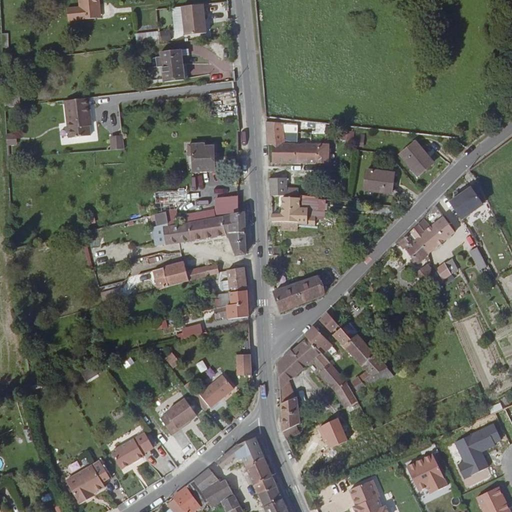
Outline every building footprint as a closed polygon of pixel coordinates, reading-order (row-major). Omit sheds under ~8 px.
[(94,7),(99,6),(98,0),(77,0),(79,8),(67,9),(68,22),(95,19),(94,7)] [(204,5),(183,8),(186,38),(207,35),(204,5)] [(183,58),(182,52),(161,54),(162,67),(149,69),(151,81),(164,80),(164,83),(189,80),(187,65),(183,66),(183,58)] [(5,98),(6,109),(23,107),(21,96),(5,98)] [(92,120),(90,99),(65,102),(69,139),(91,137),(90,127),(89,120),(92,120)] [(285,123),(267,122),(268,145),(273,145),(286,145),(285,133),(285,123)] [(298,124),(285,123),(285,133),(298,133),(298,124)] [(352,142),(354,131),(341,129),(340,142),(352,142)] [(111,151),(124,151),(123,136),(110,136),(111,151)] [(367,146),(375,149),(377,142),(369,139),(367,146)] [(433,164),(415,142),(400,155),(418,176),(433,164)] [(205,145),(194,145),(195,172),(217,171),(216,148),(205,148),(205,145)] [(286,145),(273,145),(274,163),(297,163),(297,145),(286,145)] [(330,145),(326,145),(315,145),(308,145),(304,145),(297,145),(297,163),(319,162),(330,163),(330,145)] [(390,194),(394,174),(366,169),(362,189),(390,194)] [(276,195),(288,196),(288,187),(287,178),(270,179),(271,196),(276,195)] [(482,206),(487,202),(479,184),(472,189),(482,206)] [(288,187),(288,196),(319,199),(319,190),(288,187)] [(462,220),(482,206),(472,189),(451,203),(462,220)] [(282,215),(272,215),(272,223),(298,223),(303,222),(302,226),(314,226),(314,221),(298,219),(300,198),(284,197),(282,215)] [(239,213),(239,198),(217,200),(217,203),(217,212),(213,212),(213,217),(229,215),(230,213),(239,213)] [(184,243),(191,242),(188,225),(179,227),(176,212),(163,215),(165,226),(161,228),(164,246),(168,246),(184,243)] [(206,221),(213,219),(212,212),(187,216),(189,225),(206,221)] [(245,232),(244,213),(239,214),(224,217),(225,227),(229,227),(230,231),(230,235),(245,232)] [(225,227),(224,217),(213,219),(206,221),(209,239),(227,236),(227,232),(225,227)] [(455,232),(444,217),(430,229),(425,233),(438,248),(455,232)] [(430,229),(423,220),(418,225),(425,233),(430,229)] [(209,239),(206,221),(189,225),(188,225),(191,242),(209,239)] [(298,223),(272,223),(272,227),(282,227),(282,231),(298,231),(298,223)] [(425,233),(418,225),(410,233),(428,255),(438,248),(425,233)] [(246,255),(245,232),(230,235),(231,238),(234,246),(237,256),(244,255),(246,255)] [(417,264),(428,255),(410,233),(404,239),(400,243),(413,259),(411,261),(414,265),(416,263),(417,264)] [(55,242),(39,246),(40,252),(57,247),(55,242)] [(480,269),(487,265),(478,247),(470,252),(480,269)] [(279,255),(273,255),(273,257),(282,257),(282,248),(279,248),(279,255)] [(273,257),(273,269),(282,269),(282,257),(273,257)] [(450,275),(460,270),(459,269),(453,259),(451,261),(454,269),(448,272),(450,275)] [(443,266),(448,272),(454,269),(451,261),(443,266)] [(187,273),(184,264),(154,273),(159,292),(190,284),(187,273)] [(428,277),(434,272),(427,265),(418,271),(420,274),(417,276),(421,283),(428,277)] [(219,276),(219,273),(217,266),(209,268),(211,278),(219,276)] [(442,280),(450,275),(448,272),(443,266),(436,271),(440,277),(442,280)] [(209,268),(187,273),(190,284),(211,278),(209,268)] [(246,293),(244,268),(227,272),(228,282),(229,292),(229,295),(246,293)] [(469,282),(477,278),(473,270),(466,273),(469,282)] [(281,312),(324,295),(317,277),(274,292),(281,312)] [(102,294),(105,307),(123,302),(120,290),(102,294)] [(248,319),(246,293),(229,295),(230,295),(231,307),(227,308),(220,309),(214,311),(217,320),(227,317),(228,321),(248,319)] [(230,295),(213,298),(214,311),(220,309),(227,308),(231,307),(230,295)] [(196,315),(179,319),(185,342),(208,336),(202,314),(196,315)] [(351,323),(342,329),(352,340),(360,333),(351,323)] [(332,348),(314,327),(305,336),(308,340),(318,350),(321,347),(326,353),(332,348)] [(352,340),(342,329),(333,336),(353,358),(367,346),(363,341),(368,337),(363,331),(360,333),(352,340)] [(279,364),(280,390),(289,382),(304,370),(304,369),(314,361),(321,355),(318,350),(308,340),(295,351),(294,348),(279,364)] [(382,363),(367,346),(353,358),(368,374),(382,363)] [(172,353),(165,359),(173,369),(180,363),(172,353)] [(321,376),(336,394),(348,385),(343,379),(333,367),(322,356),(321,355),(314,361),(324,373),(321,376)] [(252,377),(251,356),(237,356),(238,377),(252,377)] [(125,368),(134,366),(132,358),(123,360),(125,368)] [(201,375),(208,371),(204,362),(196,366),(201,375)] [(395,377),(382,363),(368,374),(366,375),(359,380),(358,378),(351,384),(359,393),(395,377)] [(222,378),(200,397),(212,411),(230,395),(231,388),(222,378)] [(280,390),(281,404),(295,400),(289,382),(280,390)] [(346,409),(358,403),(348,385),(336,394),(346,409)] [(200,397),(195,401),(207,415),(212,411),(200,397)] [(283,433),(286,441),(300,434),(297,426),(299,425),(297,402),(297,399),(295,400),(281,404),(283,433)] [(297,402),(299,425),(306,422),(305,411),(305,405),(305,401),(297,402)] [(168,419),(162,424),(174,440),(189,429),(187,427),(191,424),(198,420),(186,404),(167,418),(168,419)] [(501,404),(492,405),(493,412),(502,411),(501,404)] [(494,425),(455,443),(464,462),(457,465),(464,480),(489,468),(482,452),(502,443),(494,425)] [(352,473),(387,455),(373,430),(339,449),(352,473)] [(145,435),(111,454),(121,472),(130,466),(129,464),(135,460),(137,463),(145,458),(143,455),(154,450),(145,435)] [(237,447),(218,462),(217,466),(222,472),(232,462),(237,460),(239,462),(243,461),(246,468),(264,459),(255,439),(237,447)] [(433,455),(408,467),(422,497),(448,485),(433,455)] [(272,478),(264,459),(246,468),(254,486),(272,478)] [(92,468),(66,482),(79,506),(90,500),(88,497),(92,495),(104,489),(102,484),(110,480),(103,467),(95,472),(92,468)] [(218,483),(209,470),(194,483),(202,493),(214,485),(218,483)] [(277,488),(272,478),(254,486),(258,496),(277,488)] [(202,493),(194,483),(173,499),(175,501),(177,504),(183,511),(197,511),(201,510),(202,511),(208,503),(202,493)] [(214,485),(202,493),(208,503),(212,509),(222,504),(234,498),(226,483),(220,485),(215,488),(214,485)] [(385,511),(382,507),(379,508),(374,498),(377,497),(370,483),(348,494),(355,508),(353,509),(354,511),(385,511)] [(510,511),(498,487),(476,497),(483,511),(510,511)] [(282,500),(277,488),(258,496),(264,508),(282,500)] [(227,505),(230,511),(231,511),(239,509),(234,499),(224,505),(225,506),(227,505)] [(286,511),(282,500),(264,508),(265,511),(286,511)] [(175,501),(168,506),(170,509),(177,504),(175,501)]
